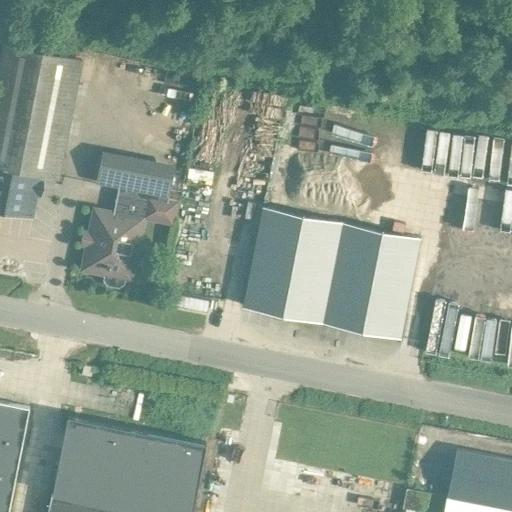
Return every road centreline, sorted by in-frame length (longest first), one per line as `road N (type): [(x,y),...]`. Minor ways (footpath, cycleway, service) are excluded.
road 1 (unclassified): [(0,303),(511,419)]
road 2 (unknown): [(272,365),(244,511)]
